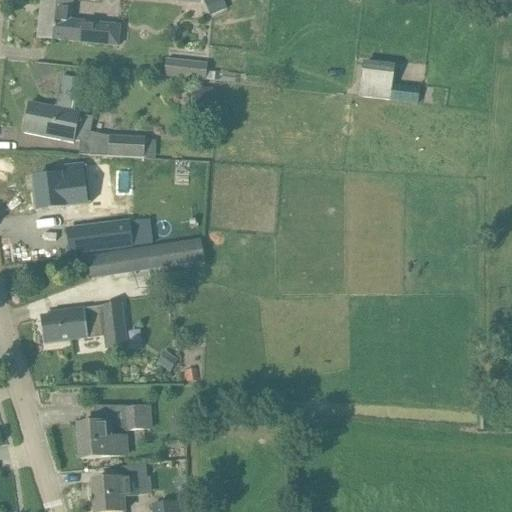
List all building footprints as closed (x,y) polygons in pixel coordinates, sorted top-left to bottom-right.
[(70,0),(42,0),(38,38),(116,47),(118,26),(68,21),(70,0)] [(227,10),(222,0),(203,0),(210,17),(227,10)] [(207,64),(165,59),(164,77),(205,82),(207,64)] [(394,66),(363,62),(359,98),(402,103),(404,90),(392,88),(394,66)] [(29,104),(23,133),(43,137),(79,145),(79,155),(144,159),(145,139),(108,137),(90,133),(93,118),(78,116),(78,114),(74,113),(80,81),(62,77),(55,109),(49,108),(29,104)] [(212,90),(192,89),(191,109),(212,110),(212,90)] [(45,178),(34,179),(38,211),(64,208),(64,207),(91,204),(86,167),(58,170),(59,176),(45,178)] [(129,223),(67,231),(70,254),(152,244),(149,221),(129,223)] [(204,262),(201,240),(88,259),(91,281),(204,262)] [(52,317),(42,318),(45,345),(87,340),(104,338),(105,351),(126,349),(121,305),(104,307),(104,308),(52,314),(52,317)] [(162,367),(169,373),(178,360),(170,355),(162,367)] [(94,407),(95,425),(78,427),(81,460),(126,456),(125,438),(110,440),(109,426),(117,425),(125,433),(152,431),(152,429),(151,409),(150,408),(146,407),(126,409),(126,408),(94,407)] [(147,477),(146,467),(120,469),(121,480),(92,483),(94,511),(124,511),(123,498),(136,497),(134,478),(147,477)] [(152,505),(152,511),(186,511),(187,503),(152,505)]
